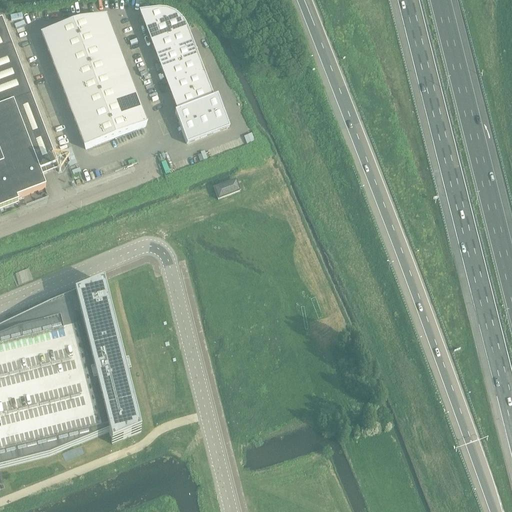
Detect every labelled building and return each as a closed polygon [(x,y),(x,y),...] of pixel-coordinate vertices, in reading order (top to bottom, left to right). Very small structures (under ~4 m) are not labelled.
[(151,12),(140,14),(140,15),(141,15),(178,113),(175,114),(186,144),(187,147),(230,130),(229,128),(217,98),(214,100),(187,30),(184,23),(178,17),(174,15),(167,12),(159,11),(151,12)] [(72,25),(78,39),(107,28),(105,20),(104,19),(87,21),(79,22),(72,25)] [(57,165),(2,21),(0,21),(0,210),(18,204),(17,200),(46,189),(39,172),(57,165)] [(72,25),(42,36),(48,50),(78,39),(72,25)] [(107,28),(78,39),(83,53),(113,42),(107,28)] [(78,39),(48,50),(53,65),(83,53),(78,39)] [(113,42),(83,53),(88,67),(118,56),(113,42)] [(88,67),(83,53),(53,65),(58,79),(88,67)] [(118,56),(88,67),(94,82),(124,70),(118,56)] [(88,67),(58,79),(64,93),(94,82),(88,67)] [(124,70),(94,82),(99,96),(129,85),(124,70)] [(94,82),(64,93),(69,107),(99,96),(94,82)] [(129,85),(99,96),(105,110),(135,99),(129,85)] [(105,110),(99,96),(69,107),(75,122),(105,110)] [(135,99),(105,110),(110,124),(140,113),(135,99)] [(110,124),(105,110),(75,122),(80,136),(110,124)] [(140,113),(110,124),(115,139),(145,127),(140,113)] [(115,139),(110,124),(80,136),(85,150),(115,139)] [(235,182),(214,190),(218,201),(239,192),(235,182)] [(0,326),(0,469),(49,457),(109,433),(112,445),(140,433),(104,284),(0,326)]
